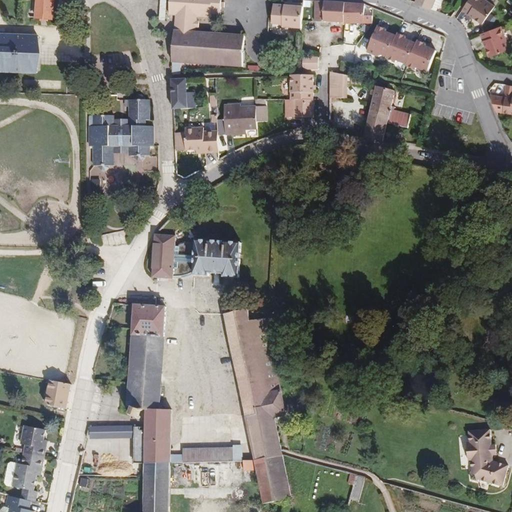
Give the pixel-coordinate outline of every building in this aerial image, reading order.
[(32,0),(36,0),(51,17),(52,0),(32,0)] [(168,56),(168,69),(177,68),(177,56),(239,60),(242,29),(192,25),(193,21),(197,21),(197,16),(194,16),(194,10),(208,10),(208,7),(218,7),(218,2),(223,2),(223,0),(166,0),(166,7),(174,8),(173,24),(170,24),(168,56)] [(281,21),(300,22),(301,0),(271,0),(271,17),(281,18),(281,21)] [(378,19),(378,8),(364,5),(364,0),(314,0),(313,15),(322,15),(339,16),(343,16),(351,16),(356,17),(362,17),(378,19)] [(494,0),(465,0),(462,5),(483,18),(495,0),(494,0)] [(429,72),(437,47),(386,30),(387,25),(376,22),(367,51),(429,72)] [(500,26),(480,34),(482,41),(488,57),(508,50),(500,26)] [(347,35),(346,53),(357,54),(360,36),(361,28),(358,28),(357,36),(347,35)] [(0,74),(40,75),(44,53),(41,36),(0,34),(0,74)] [(302,56),(302,64),(317,63),(317,56),(302,56)] [(328,68),(328,102),(343,104),(346,79),(361,80),(361,74),(328,68)] [(283,95),(283,113),(294,113),(311,113),(312,88),(313,88),(313,70),(290,70),(290,95),(283,95)] [(188,74),(169,75),(170,105),(187,104),(202,103),(200,91),(191,91),(188,74)] [(391,82),(378,78),(362,134),(383,137),(387,120),(409,125),(413,109),(392,103),(398,84),(391,82)] [(136,100),(131,100),(132,119),(132,127),(115,128),(114,119),(114,114),(95,114),(93,116),(93,146),(97,146),(98,167),(102,167),(103,169),(105,172),(109,172),(112,169),(112,166),(117,166),(117,156),(136,156),(136,161),(139,161),(139,163),(142,166),(146,166),(149,163),(149,160),(154,160),(153,151),(158,151),(157,126),(147,126),(147,120),(151,120),(151,100),(146,100),(146,98),(143,95),(138,95),(136,98),(136,100)] [(253,102),(253,105),(264,104),(263,95),(253,95),(253,102)] [(501,112),(511,113),(511,98),(502,97),(501,112)] [(224,110),(224,130),(241,130),(241,126),(245,126),(255,125),(254,118),(264,118),(264,104),(253,105),(253,102),(240,102),(240,100),(223,101),(223,103),(224,110)] [(132,119),(114,119),(115,128),(132,127),(132,119)] [(182,131),(171,131),(171,147),(193,146),(201,146),(201,149),(216,149),(215,127),(200,128),(199,126),(182,127),(182,131)] [(178,252),(171,251),(173,235),(155,234),(152,237),(148,278),(178,280),(193,272),(197,277),(210,277),(210,275),(224,275),(225,279),(242,280),(244,246),(197,241),(196,243),(178,246),(178,252)] [(159,309),(150,307),(129,306),(128,341),(159,341),(159,309)] [(274,391),(263,323),(251,325),(248,312),(228,315),(253,461),(260,507),(293,502),(284,452),(278,415),(286,414),(282,390),(274,391)] [(141,409),(160,409),(159,341),(128,341),(128,385),(128,408),(131,409),(136,409),(141,409)] [(67,404),(71,384),(45,380),(42,398),(67,404)] [(144,463),(142,511),(170,511),(171,464),(172,410),(160,409),(141,409),(144,426),(135,426),(91,428),(89,438),(131,439),(134,463),(144,463)] [(41,430),(20,427),(18,443),(22,445),(20,463),(8,463),(4,485),(17,488),(17,495),(12,494),(7,493),(5,503),(10,504),(9,506),(3,504),(0,507),(0,511),(32,511),(34,507),(28,506),(30,498),(32,498),(35,473),(37,465),(41,466),(43,447),(38,446),(39,437),(40,438),(41,430)] [(471,439),(488,438),(487,431),(470,431),(471,439)] [(493,461),(488,438),(471,439),(475,479),(506,484),(508,465),(493,461)] [(172,456),(172,464),(243,462),(243,445),(233,446),(233,448),(184,448),(184,454),(172,456)] [(78,460),(76,470),(90,471),(92,462),(78,460)] [(253,471),(253,461),(244,461),(244,471),(253,471)] [(359,504),(364,479),(356,477),(351,503),(359,504)] [(12,494),(17,495),(17,488),(4,485),(4,486),(5,489),(6,491),(8,492),(9,493),(12,494)]
